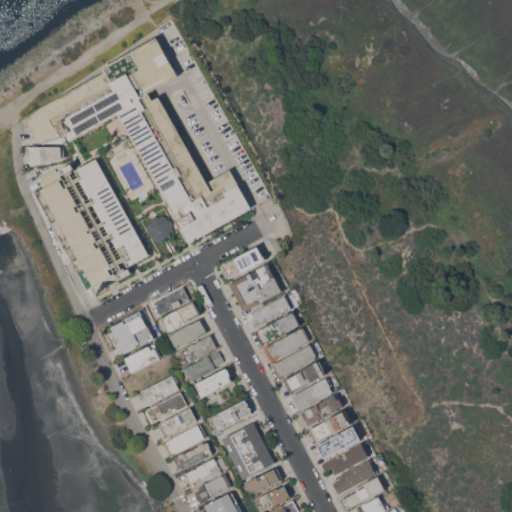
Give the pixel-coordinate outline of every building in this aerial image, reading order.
[(72,140),(71,140),(67,133),(63,136),(61,132),(45,141),(40,141),(29,121),(28,120),(33,117),(32,115),(42,108),(48,104),(105,72),(102,67),(157,36),(179,75),(149,92),(153,99),(159,96),(212,191),(215,189),(210,180),(231,169),(252,208),(190,243),(176,218),(177,218),(120,113),(72,140)] [(125,148),(121,150),(117,152),(114,154),(110,158),(105,153),(109,149),(114,146),(123,141),(128,140),(130,147),(125,148)] [(31,164),(30,159),(31,159),(30,145),(64,146),(65,157),(31,164)] [(77,169),(98,158),(150,254),(131,264),(128,258),(120,262),(123,268),(126,267),(127,269),(130,267),(133,272),(119,280),(116,275),(120,273),(118,271),(120,270),(117,264),(109,269),(112,274),(93,285),(41,189),(44,187),(38,177),(55,168),(58,173),(60,172),(59,170),(73,163),(75,167),(72,169),(73,171),(77,169)] [(161,215),(163,215),(165,215),(167,216),(168,217),(168,219),(170,219),(171,219),(172,220),(173,222),(173,223),(173,225),(172,227),(173,228),(174,229),(174,231),(174,232),(173,233),(172,234),(170,235),(169,238),(167,240),(166,240),(165,240),(164,240),(162,239),(161,240),(159,241),(158,241),(156,240),(154,239),(154,238),(154,237),(152,236),(150,236),(149,235),(149,234),(148,233),(149,231),(150,229),(148,227),(148,226),(148,224),(148,223),(150,221),(151,221),(152,221),(152,219),(153,217),(154,216),(155,215),(157,215),(158,216),(159,216),(161,215)] [(227,279),(220,266),(260,244),(268,258),(227,279)] [(245,311),(230,283),(269,262),(284,290),(245,311)] [(151,301),(183,284),(191,299),(161,315),(160,314),(159,315),(156,310),(156,311),(152,303),(151,301)] [(285,295),(286,296),(287,296),(293,307),(286,311),(285,310),(283,311),(284,312),(254,328),(250,320),(253,318),(253,316),(250,318),(248,314),(285,295)] [(186,321),(187,322),(169,331),(162,318),(194,301),(201,314),(186,321)] [(151,329),(157,326),(161,334),(155,337),(156,338),(138,347),(138,346),(125,352),(123,348),(122,349),(118,342),(120,341),(118,337),(117,338),(114,331),(112,326),(125,320),(124,319),(141,309),(151,329)] [(264,344),(257,331),(295,311),(302,323),(264,344)] [(177,348),(170,334),(202,318),(208,331),(177,348)] [(281,356),(272,361),(265,348),(303,327),(310,340),(281,356)] [(200,340),(211,334),(218,347),(196,358),(195,358),(189,361),(183,349),(188,346),(196,342),(200,340)] [(312,344),(317,354),(316,355),(317,356),(316,356),(316,357),(312,360),(285,375),(280,378),(272,364),(312,344)] [(132,371),(130,368),(131,367),(126,358),(150,345),(152,349),(157,347),(162,356),(132,371)] [(202,376),(203,378),(199,380),(198,378),(193,380),(187,368),(220,350),(225,361),(215,366),(216,368),(202,376)] [(291,393),(284,379),(320,360),(327,373),(291,393)] [(203,396),(200,391),(201,391),(197,383),(228,367),(229,368),(231,370),(232,374),(231,375),(234,380),(203,396)] [(145,406),(144,403),(145,402),(144,400),(145,400),(144,397),(146,396),(143,391),(173,375),(174,376),(176,374),(179,380),(176,381),(180,388),(145,406)] [(300,409),(293,395),(328,377),(332,384),(330,385),(333,391),(300,409)] [(181,391),(188,404),(179,410),(178,409),(152,423),(146,412),(147,410),(181,391)] [(309,424),(306,419),(308,418),(304,411),(336,394),(338,399),(340,398),(344,405),(309,424)] [(217,424),(216,422),(215,420),(215,417),(215,416),(246,399),(246,400),(247,401),(249,403),(249,404),(248,404),(250,407),(251,406),(251,408),(252,411),(253,412),(221,429),(222,431),(214,434),(212,430),(219,426),(218,426),(217,424)] [(191,407),(198,420),(180,430),(179,429),(168,435),(167,435),(166,434),(160,425),(161,424),(161,423),(191,407)] [(317,442),(310,429),(346,410),(353,423),(317,442)] [(276,462),(244,478),(223,438),(254,421),(276,462)] [(177,452),(177,453),(172,455),(165,442),(201,423),(207,436),(177,452)] [(355,426),(362,438),(339,450),(337,451),(335,451),(324,457),(318,445),(355,426)] [(207,441),(208,442),(209,442),(211,446),(214,453),(184,468),(183,466),(180,467),(175,458),(176,458),(176,457),(207,441)] [(363,442),(370,455),(368,456),(369,458),(357,464),(356,463),(336,474),(332,467),(325,471),(322,464),(363,442)] [(200,482),(199,478),(189,484),(184,475),(186,474),(186,473),(214,457),(221,470),(200,482)] [(339,493),(333,482),(341,478),(340,475),(372,458),(379,471),(339,493)] [(255,494),(254,491),(252,492),(247,483),(278,466),(284,478),(282,479),(283,479),(255,494)] [(226,473),(233,486),(211,496),(212,497),(201,502),(200,500),(198,499),(196,496),(196,493),(195,492),(201,489),(200,486),(226,473)] [(347,510),(341,499),(356,491),(355,488),(380,475),(387,488),(347,510)] [(394,485),(389,488),(387,484),(391,481),(393,480),(395,485),(394,485)] [(258,497),(258,498),(278,487),(279,488),(285,485),(291,496),(265,510),(266,511),(256,511),(251,501),(250,499),(257,495),(258,497)] [(209,511),(206,505),(229,492),(230,493),(233,491),(239,503),(244,500),(249,510),(246,511),(209,511)] [(382,511),(361,511),(365,510),(363,505),(380,496),(383,501),(385,500),(387,504),(388,503),(390,508),(382,511)] [(269,511),(294,499),(299,510),(295,511),(269,511)]
